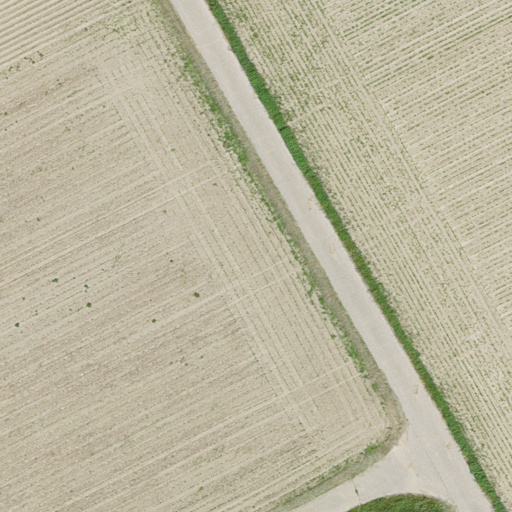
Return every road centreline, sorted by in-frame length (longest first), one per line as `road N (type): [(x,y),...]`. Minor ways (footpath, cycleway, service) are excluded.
road 1 (track): [(188,0),(474,511)]
road 2 (track): [(442,450),(318,511)]
